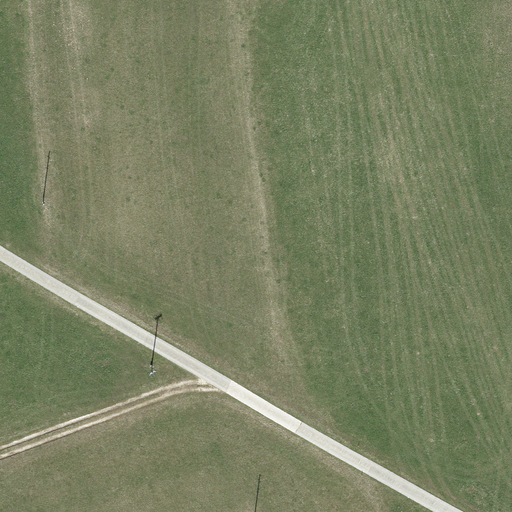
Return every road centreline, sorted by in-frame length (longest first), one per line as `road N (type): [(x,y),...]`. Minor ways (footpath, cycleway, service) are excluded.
road 1 (track): [(0,251),(454,511)]
road 2 (track): [(0,458),(182,388),(235,390)]
